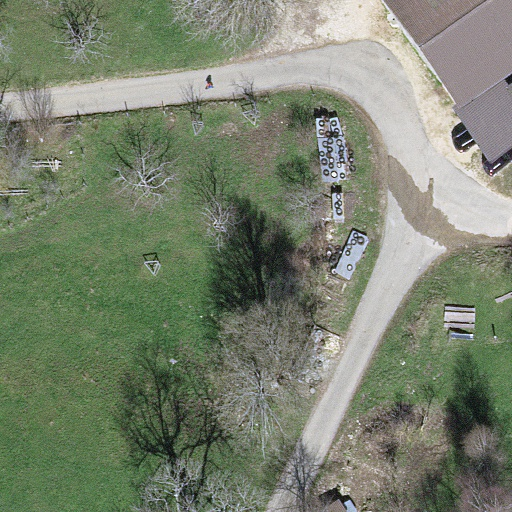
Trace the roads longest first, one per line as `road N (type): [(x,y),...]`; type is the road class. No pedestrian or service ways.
road 1 (track): [(0,109),(298,72),(351,74),(375,87),(434,187),(511,217)]
road 2 (track): [(276,511),(434,187)]
